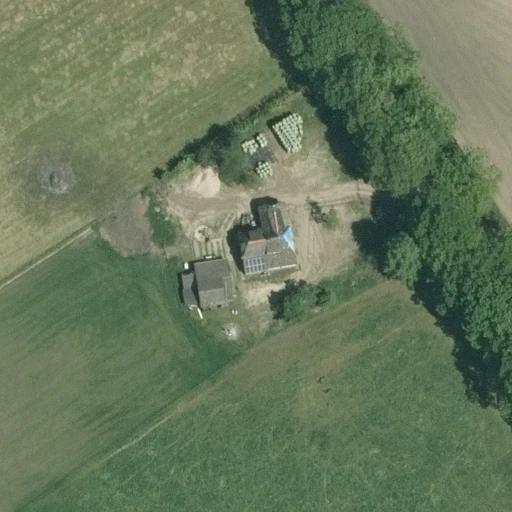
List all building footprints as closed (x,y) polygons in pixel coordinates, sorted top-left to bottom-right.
[(231,166),(240,190),(270,179),(264,162),(249,167),(247,161),(231,166)] [(282,199),(292,184),(274,173),(264,188),(282,199)] [(238,233),(243,275),(293,268),(285,208),(260,211),(263,230),(238,233)] [(233,304),(227,262),(194,267),(195,278),(184,280),(186,292),(198,291),(201,313),(225,309),(225,305),(233,304)] [(258,314),(285,313),(283,287),(257,288),(258,314)]
